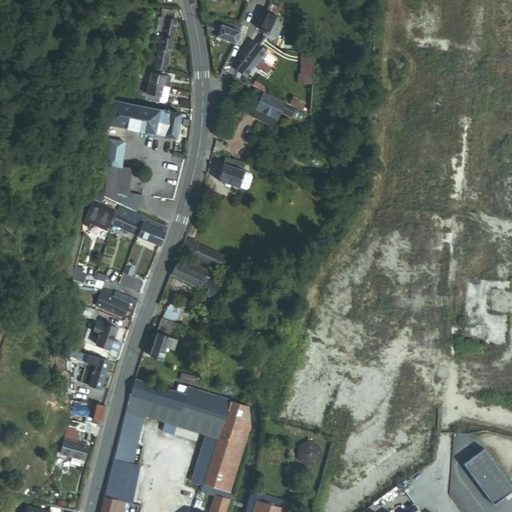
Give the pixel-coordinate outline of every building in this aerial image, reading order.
[(156,67),(167,69),(177,18),(173,17),(174,13),(161,10),(161,15),(167,16),(156,67)] [(282,43),(273,37),(280,25),(280,20),(268,14),(259,31),(263,34),(262,36),(279,46),(282,43)] [(234,46),(241,32),(214,23),(205,21),(208,36),(234,46)] [(256,74),(258,75),(262,69),(260,67),(267,58),(258,52),(247,68),(256,74)] [(239,79),(248,85),(256,74),(247,68),(239,79)] [(169,88),(174,89),(177,79),(159,75),(160,72),(149,69),(146,82),(169,88)] [(142,99),(165,104),(165,103),(169,88),(146,82),(142,99)] [(169,88),(165,103),(170,104),(172,102),(174,89),(169,88)] [(257,108),(264,111),(271,96),(264,92),(257,108)] [(264,111),(283,120),(290,105),(271,96),(264,111)] [(293,105),(302,109),(305,103),(296,99),(293,105)] [(111,123),(180,140),(185,117),(117,100),(111,123)] [(283,120),(285,121),(292,106),(290,105),(283,120)] [(115,146),(126,150),(128,141),(118,137),(115,146)] [(249,162),(252,154),(229,145),(226,153),(249,162)] [(110,162),(121,166),(126,150),(115,146),(110,162)] [(224,182),(247,190),(255,166),(232,158),(224,182)] [(103,185),(122,191),(129,168),(121,166),(110,162),(103,185)] [(323,177),(347,187),(353,173),(329,163),(323,177)] [(131,194),(122,191),(103,185),(100,195),(127,208),(130,209),(137,200),(130,198),(131,194)] [(120,210),(100,200),(89,222),(94,224),(96,220),(112,228),(120,210)] [(144,234),(150,218),(130,209),(127,208),(120,222),(144,234)] [(167,245),(172,228),(150,218),(144,234),(167,245)] [(185,254),(223,272),(227,262),(205,251),(207,248),(189,240),(185,254)] [(226,298),(232,287),(219,281),(221,276),(191,262),(189,268),(182,265),(177,277),(226,298)] [(94,279),(95,274),(87,272),(84,284),(95,288),(98,280),(94,279)] [(114,276),(106,273),(104,280),(112,282),(114,276)] [(117,303),(105,299),(100,312),(129,322),(136,301),(119,296),(117,303)] [(165,318),(177,320),(180,307),(167,305),(165,318)] [(179,333),(181,327),(167,321),(164,328),(177,333),(179,333)] [(101,347),(123,354),(126,345),(118,342),(122,329),(108,325),(107,328),(99,326),(95,339),(103,341),(101,347)] [(181,345),(173,342),(177,333),(164,328),(161,335),(164,337),(155,359),(165,363),(169,351),(178,354),(181,345)] [(87,384),(97,386),(104,360),(95,357),(87,384)] [(96,390),(108,393),(116,363),(104,360),(97,386),(96,390)] [(247,424),(246,410),(180,389),(178,395),(130,380),(125,397),(145,403),(218,428),(213,443),(205,465),(202,476),(199,485),(212,490),(225,494),(247,424)] [(109,460),(130,465),(141,420),(145,403),(125,397),(109,460)] [(213,443),(218,428),(145,403),(141,420),(213,443)] [(88,418),(97,421),(101,406),(92,404),(88,418)] [(79,434),(91,437),(93,430),(81,426),(79,434)] [(60,454),(86,460),(89,446),(74,442),(76,431),(66,428),(60,454)] [(511,494),(511,486),(485,450),(465,466),(495,507),(511,494)] [(194,473),(202,476),(205,465),(198,462),(194,473)] [(107,511),(123,511),(129,490),(114,486),(107,511)] [(209,498),(225,503),(228,495),(225,494),(212,490),(209,498)] [(222,511),(225,503),(209,498),(204,511),(279,511),(280,511),(253,503),(250,511),(222,511)]
